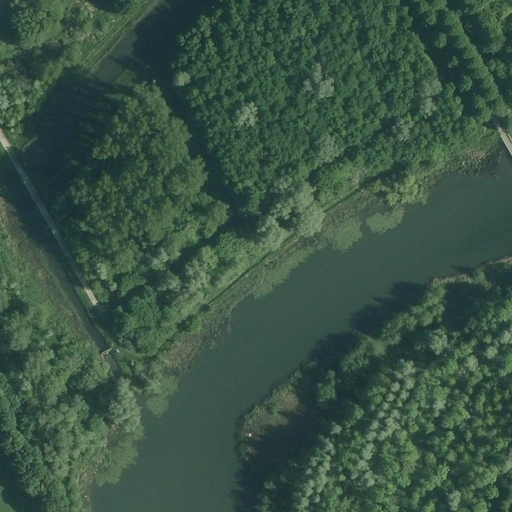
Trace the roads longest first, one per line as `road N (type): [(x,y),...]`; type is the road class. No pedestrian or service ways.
road 1 (track): [(98,305),(118,302),(464,73)]
road 2 (track): [(98,305),(14,159)]
road 3 (unknown): [(0,394),(58,488),(62,511)]
